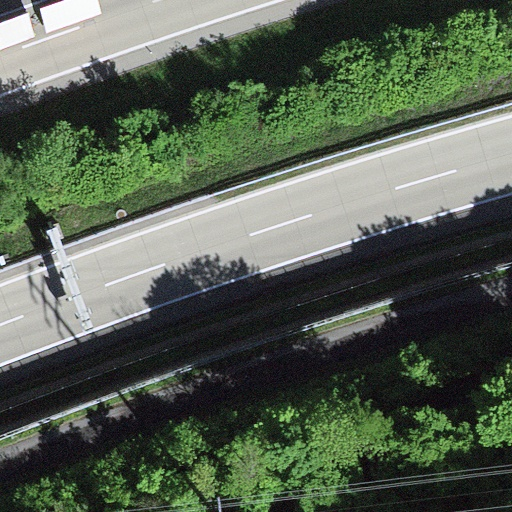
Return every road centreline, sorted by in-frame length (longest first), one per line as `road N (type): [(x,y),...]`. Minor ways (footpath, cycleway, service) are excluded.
road 1 (motorway): [(0,327),(312,216),(511,157)]
road 2 (unclassified): [(511,422),(307,511)]
road 3 (motorway): [(158,0),(0,55)]
